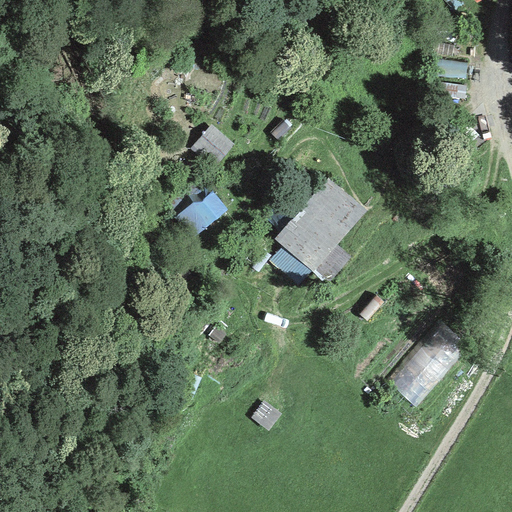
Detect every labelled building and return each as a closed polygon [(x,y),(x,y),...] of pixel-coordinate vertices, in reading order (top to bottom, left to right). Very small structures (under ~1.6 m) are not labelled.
[(290,128),(282,120),(269,133),(277,141),(290,128)] [(233,146),(210,125),(189,148),(212,169),(233,146)] [(365,211),(327,178),(273,239),(281,246),(309,270),(312,273),(315,271),(329,283),(351,258),(336,244),(365,211)] [(187,243),(227,212),(207,187),(196,196),(193,193),(180,203),(184,209),(169,221),(187,243)] [(309,270),(281,246),(269,261),(297,285),(309,270)] [(419,397),(470,342),(444,318),(392,373),(419,397)] [(281,415),(262,400),(249,418),(269,432),(281,415)]
